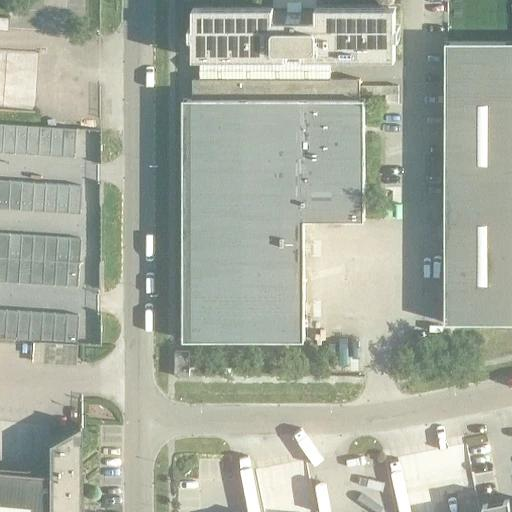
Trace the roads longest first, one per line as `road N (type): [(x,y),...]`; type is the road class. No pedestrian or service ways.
road 1 (unclassified): [(137,421),(134,0)]
road 2 (unclassified): [(137,421),(335,424),(511,399)]
